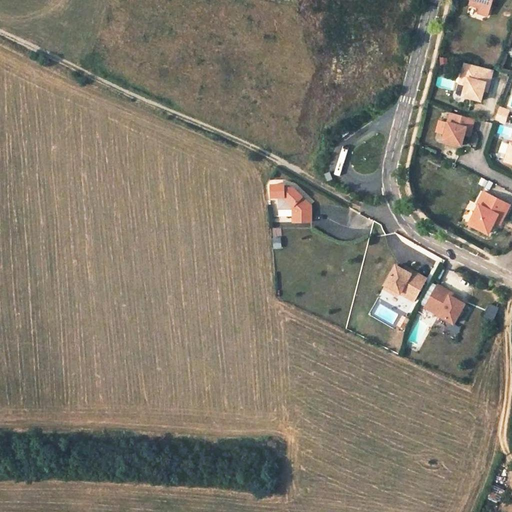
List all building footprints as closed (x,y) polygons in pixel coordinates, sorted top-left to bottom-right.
[(491,0),(469,0),(469,2),(479,6),(478,11),(487,14),(491,0)] [(483,88),(485,81),(488,82),(492,68),(464,60),(461,74),(467,76),(465,82),(462,93),(480,98),(483,88)] [(506,117),(508,111),(498,108),(496,114),(506,117)] [(463,134),(465,128),(471,129),(473,119),(450,113),(442,140),(460,145),(463,134)] [(311,221),(311,205),(292,188),(284,188),(284,185),(271,186),(271,197),(283,197),(293,206),(294,222),(311,221)] [(482,206),(488,194),(483,191),(476,204),(478,205),(478,204),(482,206)] [(502,217),(508,204),(488,194),(482,206),(478,204),(478,205),(468,223),(487,233),(493,221),(496,214),(502,217)] [(498,224),(502,217),(496,214),(493,221),(498,224)] [(414,302),(427,279),(413,271),(411,274),(396,266),(385,285),(387,286),(391,289),(400,293),(414,302)] [(465,305),(450,296),(452,293),(438,285),(425,308),(454,324),(465,305)] [(391,289),(387,286),(385,289),(398,297),(400,293),(391,289)] [(492,498),(504,501),(507,490),(495,487),(492,498)]
